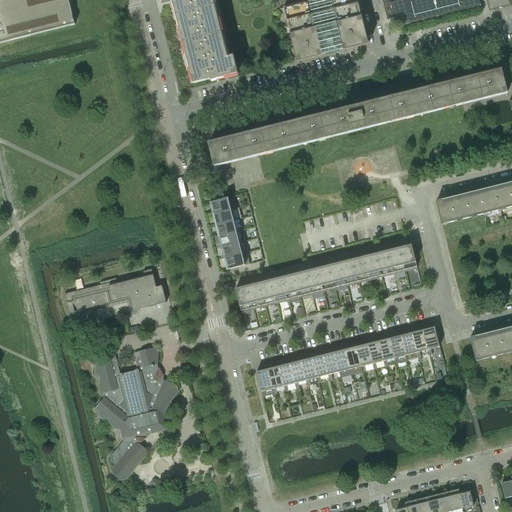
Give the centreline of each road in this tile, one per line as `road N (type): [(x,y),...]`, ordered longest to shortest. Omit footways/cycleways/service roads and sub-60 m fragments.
road 1 (residential): [(221,353),(163,116)]
road 2 (residential): [(221,353),(446,295)]
road 3 (residential): [(163,116),(382,60)]
road 4 (residential): [(446,295),(421,191),(511,168)]
road 5 (residential): [(294,511),(479,465)]
road 6 (residential): [(261,511),(221,353)]
road 7 (residential): [(382,60),(511,27)]
